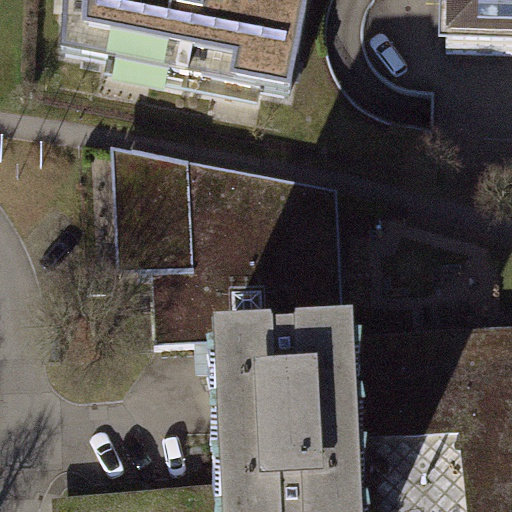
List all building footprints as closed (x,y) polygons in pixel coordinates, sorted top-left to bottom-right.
[(57,0),(53,56),(282,101),(298,17),(307,0),(57,0)] [(511,0),(447,0),(449,57),(511,57),(511,0)] [(229,349),(228,364),(353,359),(356,431),(486,423),(495,511),(511,511),(511,333),(416,338),(342,341),(337,207),(336,198),(130,160),(138,282),(151,282),(152,353),(229,349)] [(212,365),(217,502),(217,511),(359,511),(356,431),(353,359),(228,364),(212,365)] [(64,511),(217,511),(217,502),(65,511),(64,511)]
